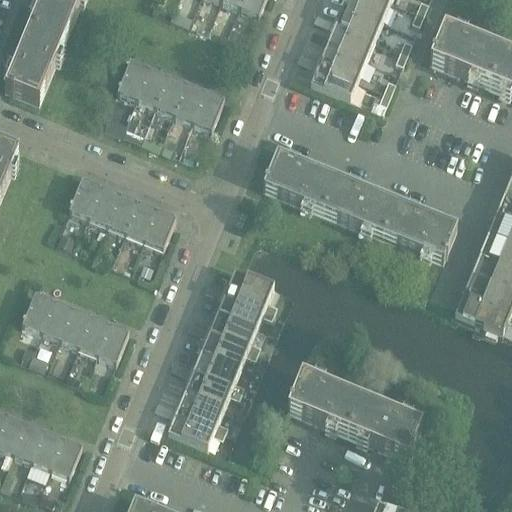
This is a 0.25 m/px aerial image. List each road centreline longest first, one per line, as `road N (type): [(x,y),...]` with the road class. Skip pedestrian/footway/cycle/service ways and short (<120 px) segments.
road 1 (residential): [(115,465),(217,215)]
road 2 (residential): [(485,206),(511,144),(408,103),(382,163)]
road 3 (residential): [(217,215),(0,126)]
road 4 (residential): [(358,511),(374,473),(316,449),(289,511)]
road 5 (residential): [(382,163),(260,113)]
road 6 (residential): [(260,113),(306,0)]
